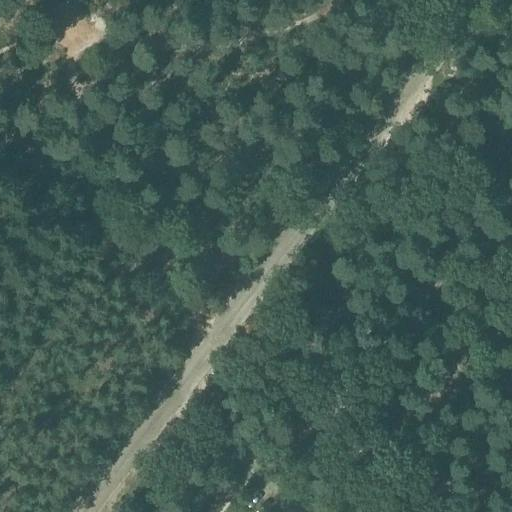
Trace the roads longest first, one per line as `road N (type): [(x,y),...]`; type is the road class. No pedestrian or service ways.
road 1 (unclassified): [(85,511),(479,0)]
road 2 (track): [(434,511),(220,334),(27,190)]
